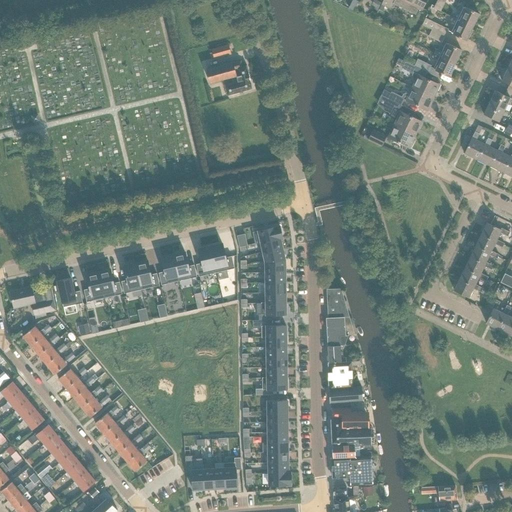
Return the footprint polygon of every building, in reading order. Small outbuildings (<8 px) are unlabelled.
[(374,9),(377,11),(381,2),(375,0),(374,0),(372,5),(375,7),(374,9)] [(424,0),(383,0),(381,5),(390,9),(393,4),(415,15),(418,10),(420,11),(424,0)] [(440,12),(445,0),(437,0),(433,8),(440,12)] [(453,18),(472,27),(479,14),(466,7),(465,8),(463,7),(459,15),(455,13),(453,18)] [(431,30),(444,36),(447,29),(435,23),(425,18),(422,25),(431,30)] [(472,27),(453,18),(451,22),(455,24),(451,32),(453,34),(466,40),(472,27)] [(441,43),(444,36),(431,30),(428,36),(441,43)] [(436,49),(434,53),(455,63),(461,50),(448,44),(446,43),(441,51),(436,49)] [(211,49),(212,53),(209,54),(211,59),(214,58),(214,59),(231,54),(228,45),(211,49)] [(448,77),(455,63),(434,53),(432,57),(438,59),(433,69),(435,70),(448,77)] [(413,66),(424,71),(427,72),(430,65),(417,59),(413,66)] [(227,95),(252,88),(247,66),(242,67),(241,61),(206,70),(209,82),(231,77),(233,83),(224,85),(227,95)] [(422,76),(424,71),(413,66),(405,62),(402,69),(417,76),(412,88),(433,98),(440,85),(422,76)] [(511,71),(507,69),(501,81),(509,84),(507,90),(511,92),(511,71)] [(387,99),(401,105),(403,99),(406,101),(427,111),(433,98),(412,88),(409,94),(406,93),(403,94),(402,97),(391,92),(388,98),(387,99)] [(489,102),(504,110),(507,104),(511,106),(511,92),(507,90),(504,95),(495,91),(489,102)] [(410,110),(401,105),(387,99),(388,98),(381,95),(377,104),(384,111),(397,117),(394,124),(415,135),(422,122),(408,115),(410,110)] [(508,112),(504,110),(489,102),(483,114),(499,121),(502,115),(505,117),(508,112)] [(415,135),(394,124),(388,137),(409,148),(415,135)] [(381,146),(386,136),(373,130),(368,139),(381,146)] [(464,154),(477,160),(485,145),(476,140),(479,134),(475,132),(464,154)] [(477,160),(490,166),(498,151),(497,151),(489,147),(492,140),(488,138),(485,145),(477,160)] [(490,166),(503,173),(510,157),(502,153),(505,146),(501,144),(497,151),(498,151),(490,166)] [(503,173),(511,176),(511,153),(510,157),(503,173)] [(481,234),(503,245),(504,243),(496,239),(500,232),(508,236),(510,232),(501,228),(501,229),(487,223),(481,234)] [(280,226),(258,231),(261,242),(282,238),(280,226)] [(247,245),(245,234),(237,236),(240,247),(245,246),(247,245)] [(502,247),(503,245),(481,234),(476,245),(498,256),(499,255),(491,251),(494,244),(502,247)] [(282,238),(261,242),(263,252),(282,248),(280,239),(282,238)] [(222,243),(211,246),(217,272),(234,268),(231,256),(225,258),(222,243)] [(476,245),(470,256),(493,267),(493,266),(486,262),(489,255),(497,259),(498,256),(476,245)] [(202,263),(196,264),(199,276),(217,272),(211,246),(199,249),(202,263)] [(282,248),(263,252),(265,262),(285,260),(282,248)] [(185,252),(173,255),(179,281),(197,277),(194,265),(188,266),(185,252)] [(165,272),(159,273),(161,285),(179,281),(173,255),(161,257),(165,272)] [(493,267),(470,256),(465,268),(487,278),(488,277),(480,273),(483,266),(499,273),(500,271),(493,267)] [(285,260),(265,262),(265,273),(285,272),(285,260)] [(147,261),(136,263),(142,289),(159,285),(157,273),(151,275),(147,261)] [(127,280),(121,281),(124,293),(142,289),(136,263),(124,266),(127,280)] [(486,281),(487,278),(465,268),(459,279),(482,290),(483,288),(475,284),(478,277),(486,281)] [(110,269),(98,272),(104,298),(122,294),(119,282),(113,283),(110,269)] [(90,289),(84,290),(87,302),(104,298),(98,272),(87,274),(90,289)] [(285,272),(265,273),(265,283),(285,282),(285,272)] [(511,288),(511,276),(505,273),(500,282),(511,288)] [(71,278),(57,281),(63,307),(83,303),(80,291),(74,292),(71,278)] [(481,292),(482,290),(459,279),(454,290),(468,297),(473,288),(481,292)] [(285,282),(265,283),(266,293),(285,293),(285,282)] [(33,293),(31,287),(10,292),(14,308),(32,304),(35,315),(36,319),(46,316),(46,312),(56,310),(53,299),(50,289),(33,293)] [(340,358),(341,358),(342,357),(341,352),(340,352),(340,349),(343,348),(347,335),(354,334),(341,289),(326,289),(328,318),(327,318),(328,346),(327,346),(328,363),(340,362),(340,358)] [(266,303),(261,303),(286,303),(285,293),(266,293),(266,303)] [(497,329),(508,306),(507,305),(503,313),(496,310),(500,302),(495,300),(491,308),(493,309),(486,323),(497,329)] [(286,303),(261,303),(261,315),(286,314),(286,303)] [(508,334),(511,326),(511,317),(507,315),(511,307),(508,306),(497,329),(508,334)] [(128,319),(120,321),(121,327),(129,325),(128,319)] [(80,335),(90,332),(88,324),(78,326),(80,335)] [(23,336),(31,346),(43,336),(52,329),(48,325),(39,332),(35,326),(23,336)] [(286,326),(261,326),(262,337),(286,337),(286,326)] [(31,346),(40,357),(52,347),(56,343),(54,342),(59,338),(56,334),(47,341),(43,336),(31,346)] [(286,337),(262,337),(262,338),(266,338),(266,347),(286,347),(286,337)] [(87,349),(78,339),(74,342),(82,352),(87,349)] [(58,355),(67,348),(64,343),(55,351),(52,347),(40,357),(46,365),(58,355)] [(286,347),(266,347),(267,358),(286,357),(286,347)] [(58,355),(46,365),(55,374),(69,362),(75,357),(72,352),(63,360),(58,355)] [(362,386),(352,387),(352,365),(362,365),(361,356),(342,357),(342,358),(341,358),(341,362),(340,362),(328,363),(329,389),(330,402),(363,400),(362,386)] [(286,357),(267,358),(267,368),(287,368),(286,357)] [(58,379),(66,389),(78,379),(87,371),(84,367),(75,375),(70,369),(58,379)] [(267,377),(262,377),(262,378),(287,378),(287,368),(267,368),(267,377)] [(91,376),(83,384),(78,379),(66,389),(74,398),(86,388),(95,381),(91,376)] [(287,378),(262,378),(262,389),(287,389),(287,378)] [(9,401),(20,392),(12,382),(0,392),(0,393),(3,397),(5,396),(9,401)] [(74,398),(82,408),(94,398),(103,391),(99,386),(94,391),(94,392),(91,394),(86,388),(74,398)] [(28,401),(20,392),(9,401),(7,402),(11,407),(12,405),(16,410),(28,401)] [(99,403),(94,398),(82,408),(90,417),(102,407),(111,400),(107,396),(99,403)] [(287,400),(267,401),(267,412),(287,411),(287,400)] [(15,412),(18,416),(20,414),(24,419),(36,410),(28,401),(16,410),(15,412)] [(116,406),(113,408),(111,411),(114,415),(119,411),(116,406)] [(351,408),(331,408),(332,420),(342,419),(342,428),(368,427),(368,418),(363,418),(363,412),(351,412),(351,408)] [(36,410),(24,419),(22,421),(19,424),(22,428),(28,424),(32,429),(44,420),(36,410)] [(287,411),(267,412),(268,422),(287,422),(287,411)] [(103,433),(115,423),(107,413),(95,423),(103,433)] [(122,424),(127,420),(124,416),(118,420),(122,424)] [(332,420),(331,420),(332,445),(344,444),(371,444),(370,427),(368,427),(342,428),(342,419),(332,420)] [(287,422),(268,422),(268,433),(287,432),(287,422)] [(123,432),(115,423),(103,433),(111,442),(123,432)] [(44,443),(55,433),(48,425),(36,435),(35,433),(27,440),(28,440),(32,445),(38,440),(40,439),(44,443)] [(135,429),(132,425),(127,429),(130,433),(135,429)] [(131,442),(123,432),(111,442),(119,452),(131,442)] [(287,432),(268,433),(268,443),(288,442),(287,432)] [(63,443),(55,433),(44,443),(45,444),(43,445),(46,449),(48,448),(52,452),(63,443)] [(138,443),(143,439),(139,434),(134,439),(138,443)] [(3,437),(0,439),(0,443),(1,444),(0,445),(5,450),(11,446),(3,437)] [(139,451),(138,451),(126,461),(134,471),(146,461),(142,455),(145,453),(154,445),(154,444),(152,440),(142,448),(139,451)] [(138,451),(131,442),(119,452),(126,461),(138,451)] [(288,442),(268,443),(268,453),(288,453),(288,442)] [(71,452),(63,443),(52,452),(52,453),(50,454),(54,459),(56,457),(59,462),(71,452)] [(344,444),(332,445),(333,458),(360,456),(360,449),(365,449),(365,445),(370,445),(371,444),(344,444)] [(79,462),(71,452),(59,462),(60,462),(58,464),(62,468),(63,467),(67,471),(79,462)] [(288,453),(268,453),(268,463),(288,463),(288,453)] [(48,464),(53,460),(50,456),(44,460),(48,464)] [(360,456),(333,458),(331,458),(333,478),(350,477),(350,484),(373,483),(371,456),(360,457),(360,456)] [(87,471),(79,462),(67,471),(68,472),(66,473),(69,477),(71,476),(75,481),(87,471)] [(235,467),(224,468),(226,488),(237,487),(236,475),(242,474),(241,462),(235,463),(235,467)] [(224,468),(213,469),(215,488),(225,488),(224,463),(223,463),(224,468)] [(288,463),(268,463),(268,473),(291,473),(291,472),(288,472),(288,463)] [(202,465),(191,465),(193,490),(204,489),(202,465)] [(203,465),(202,465),(204,489),(215,488),(213,469),(203,469),(203,465)] [(9,470),(6,466),(0,470),(0,486),(8,479),(4,474),(9,470)] [(87,471),(75,481),(73,482),(77,487),(79,485),(83,491),(95,481),(87,471)] [(291,473),(268,473),(269,485),(291,485),(291,473)] [(8,500),(19,492),(24,488),(20,484),(15,488),(11,482),(1,491),(8,500)] [(104,489),(99,484),(89,493),(93,498),(104,489)] [(440,501),(457,500),(455,486),(438,487),(422,488),(422,494),(439,493),(440,501)] [(333,487),(334,499),(347,499),(347,498),(346,487),(333,487)] [(373,496),(373,487),(363,487),(364,496),(373,496)] [(19,492),(8,500),(16,510),(26,501),(22,496),(27,492),(24,488),(19,492)] [(104,501),(97,507),(101,511),(115,511),(117,510),(108,501),(110,499),(103,492),(99,496),(104,501)] [(349,511),(348,498),(347,499),(334,499),(335,511),(349,511)] [(31,507),(26,501),(16,510),(17,511),(31,511),(39,506),(36,503),(31,507)] [(83,503),(79,506),(84,511),(101,511),(97,507),(92,511),(91,511),(88,508),(83,503)]
